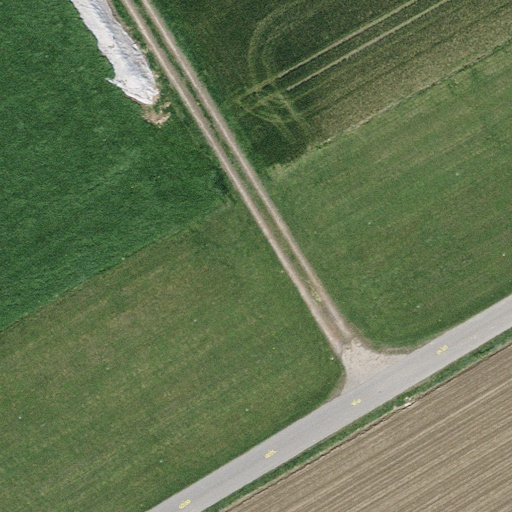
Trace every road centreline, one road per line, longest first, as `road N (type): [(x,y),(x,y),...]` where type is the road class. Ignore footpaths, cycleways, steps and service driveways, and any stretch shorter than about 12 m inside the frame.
road 1 (track): [(379,397),(138,0)]
road 2 (unclassified): [(511,320),(191,511)]
